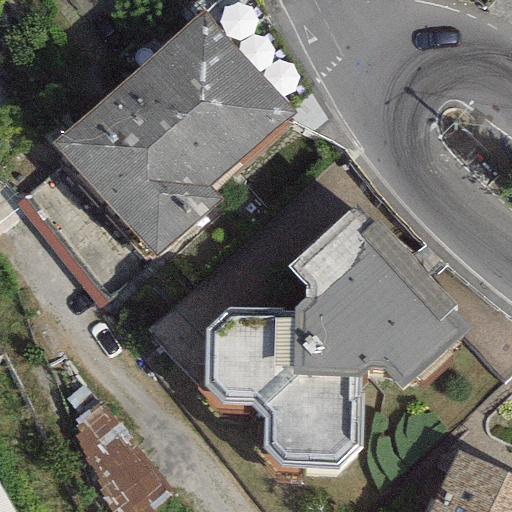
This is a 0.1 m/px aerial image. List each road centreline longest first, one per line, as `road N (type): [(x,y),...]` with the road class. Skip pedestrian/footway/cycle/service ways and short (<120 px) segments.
road 1 (unclassified): [(365,77),(349,107),(366,164),(410,214),(511,287)]
road 2 (unclassified): [(365,77),(405,56),(446,58),(511,110)]
